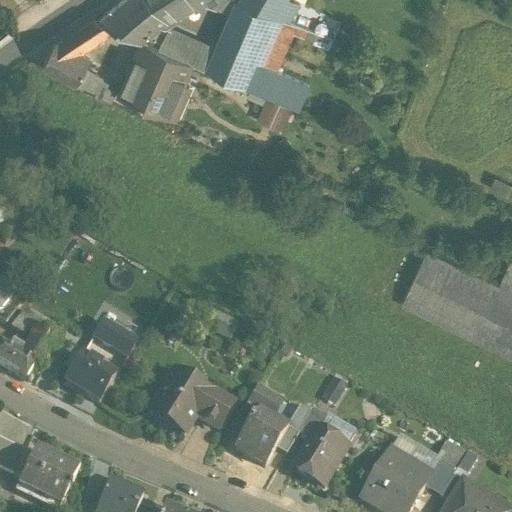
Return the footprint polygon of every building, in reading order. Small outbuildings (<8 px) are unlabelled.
[(122,0),(100,19),(114,26),(143,39),(146,40),(159,23),(160,22),(154,14),(158,11),(159,10),(150,0),(122,0)] [(150,0),(159,10),(158,11),(159,11),(168,4),(174,12),(191,1),(196,9),(202,1),(203,0),(150,0)] [(220,0),(203,0),(202,1),(216,8),(220,0)] [(240,0),(240,1),(244,3),(263,11),(275,16),(292,23),(303,4),(294,0),(240,0)] [(244,3),(230,35),(250,43),(252,39),(263,11),(244,3)] [(263,11),(252,39),(263,44),(275,16),(263,11)] [(292,23),(275,16),(263,44),(252,39),(250,43),(230,35),(218,45),(263,65),(269,50),(283,56),(293,32),(296,25),(292,23)] [(58,41),(57,41),(75,51),(87,43),(114,26),(100,19),(94,17),(58,41)] [(171,29),(159,23),(146,40),(193,62),(208,69),(215,52),(169,33),(171,29)] [(307,29),(296,25),(293,32),(304,36),(307,29)] [(146,40),(143,39),(137,53),(187,75),(193,62),(146,40)] [(75,51),(57,41),(58,41),(56,40),(42,64),(75,82),(76,82),(85,68),(89,60),(75,51)] [(263,65),(218,45),(215,52),(208,69),(241,84),(252,89),(268,97),(298,111),(303,99),(303,100),(310,86),(263,65)] [(187,75),(137,53),(119,94),(169,116),(177,99),(182,101),(189,86),(183,84),(187,75)] [(102,78),(85,68),(76,82),(75,82),(74,83),(99,97),(104,87),(99,84),(102,78)] [(104,87),(99,97),(113,104),(119,94),(104,87)] [(268,97),(252,89),(248,98),(264,105),(268,97)] [(11,116),(29,126),(39,107),(21,97),(11,116)] [(251,144),(242,164),(268,177),(278,156),(251,144)] [(36,222),(27,233),(42,245),(51,234),(36,222)] [(0,314),(1,315),(12,301),(52,253),(42,245),(27,233),(25,231),(0,261),(0,314)] [(499,283),(427,250),(401,304),(474,338),(499,283)] [(511,258),(499,283),(511,288),(511,258)] [(511,288),(499,283),(474,338),(511,355),(511,288)] [(12,301),(1,315),(0,314),(0,322),(5,326),(18,306),(12,301)] [(41,322),(25,313),(12,330),(30,342),(35,332),(41,322)] [(229,332),(208,320),(203,329),(224,341),(229,332)] [(64,336),(41,322),(35,332),(58,346),(64,336)] [(137,347),(103,325),(93,340),(127,361),(137,347)] [(58,346),(35,332),(30,342),(23,353),(19,360),(38,370),(42,372),(58,346)] [(23,353),(12,346),(8,351),(0,345),(0,366),(29,383),(38,370),(19,360),(23,353)] [(116,380),(82,358),(65,385),(99,407),(116,380)] [(204,401),(173,382),(177,375),(175,374),(149,417),(151,418),(153,415),(183,434),(182,437),(184,438),(195,420),(210,395),(208,394),(204,401)] [(332,378),(323,401),(340,408),(349,384),(332,378)] [(287,431),(266,419),(276,402),(257,390),(246,409),(257,415),(235,451),(265,469),(275,452),(288,432),(287,431)] [(232,409),(210,395),(195,420),(218,433),(232,409)] [(311,416),(300,409),(287,431),(288,432),(275,452),(286,459),(298,438),(311,416)] [(328,423),(313,414),(311,416),(298,438),(310,445),(317,432),(321,434),(328,423)] [(321,434),(317,432),(310,445),(293,472),(309,481),(310,480),(324,489),(323,490),(325,491),(349,452),(321,434)] [(0,470),(23,482),(34,459),(0,442),(0,470)] [(439,467),(456,477),(468,458),(448,447),(438,466),(439,467)] [(34,459),(23,482),(16,496),(50,511),(61,511),(80,472),(38,452),(34,459)] [(410,466),(392,455),(363,503),(377,511),(413,511),(426,492),(429,486),(428,485),(406,472),(410,466)] [(456,477),(439,467),(428,485),(429,486),(426,492),(441,501),(454,481),(456,477)] [(464,487),(454,481),(441,501),(452,508),(464,487)] [(97,511),(105,493),(87,486),(81,509),(87,511),(97,511)] [(137,511),(142,500),(108,487),(105,493),(97,511),(137,511)] [(505,511),(464,487),(452,508),(448,511),(505,511)]
